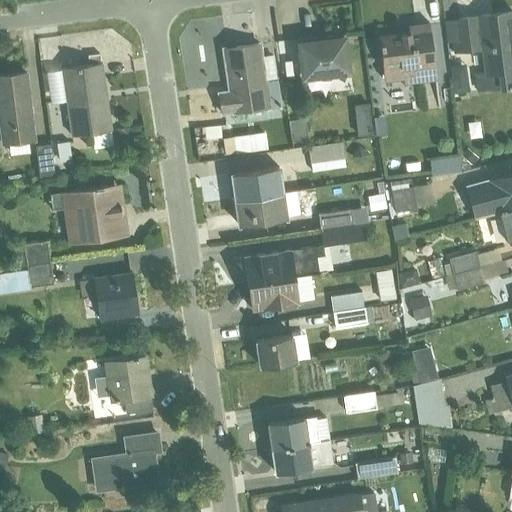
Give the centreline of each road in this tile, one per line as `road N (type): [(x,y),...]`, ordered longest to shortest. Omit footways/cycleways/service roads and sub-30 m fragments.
road 1 (residential): [(225,511),(149,4)]
road 2 (residential): [(0,24),(149,4)]
